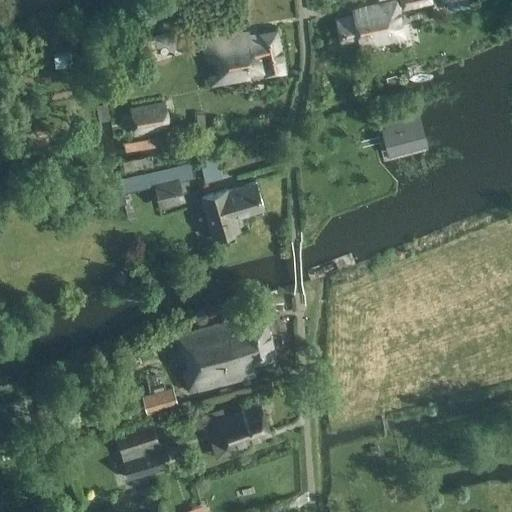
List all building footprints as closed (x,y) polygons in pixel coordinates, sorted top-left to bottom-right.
[(404,36),(396,0),(352,10),(354,16),(337,20),(341,40),(357,37),(359,46),(404,36)] [(399,0),(402,9),(431,3),(430,0),(399,0)] [(201,39),(205,59),(214,60),(215,71),(208,74),(210,84),(249,77),(247,65),(262,62),(264,74),(284,71),(276,30),(256,33),(257,39),(249,40),(247,31),(201,39)] [(87,41),(92,69),(101,68),(96,39),(87,41)] [(128,107),(132,135),(169,129),(165,100),(128,107)] [(415,136),(412,124),(384,131),(389,152),(403,148),(401,140),(415,136)] [(154,141),(123,148),(125,157),(156,150),(154,141)] [(202,174),(204,181),(221,178),(220,170),(217,156),(199,159),(202,174)] [(239,228),(235,216),(263,208),(255,181),(227,189),(227,188),(200,196),(212,236),(239,228)] [(274,356),(265,319),(241,325),(239,316),(176,334),(189,391),(253,374),(250,362),(274,356)] [(172,386),(141,394),(146,412),(177,404),(172,386)] [(0,406),(0,436),(32,427),(24,399),(0,406)] [(268,430),(260,405),(218,419),(227,445),(268,430)] [(159,447),(160,446),(153,423),(115,435),(122,458),(135,454),(159,447)] [(122,458),(128,479),(164,469),(159,447),(135,454),(122,458)]
